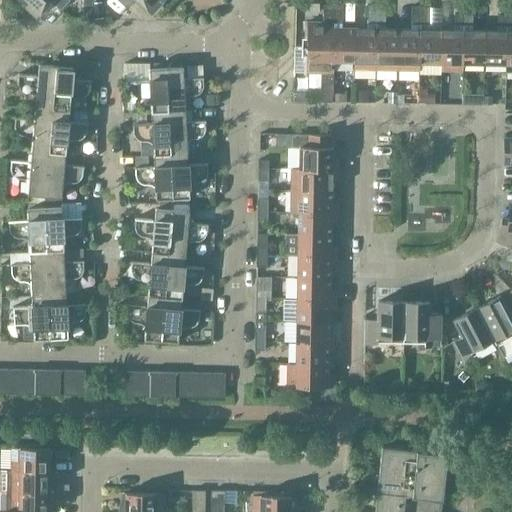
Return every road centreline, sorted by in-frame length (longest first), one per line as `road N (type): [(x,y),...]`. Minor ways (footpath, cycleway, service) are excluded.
road 1 (residential): [(104,43),(101,355)]
road 2 (residential): [(86,511),(86,469),(327,473)]
road 3 (residential): [(355,269),(447,268),(471,258),(487,227),(489,119)]
road 4 (residential): [(235,359),(243,115)]
road 5 (residential): [(355,269),(358,116)]
road 6 (residential): [(245,45),(104,43)]
road 7 (residential): [(235,359),(101,355)]
road 8 (residential): [(358,116),(489,119)]
